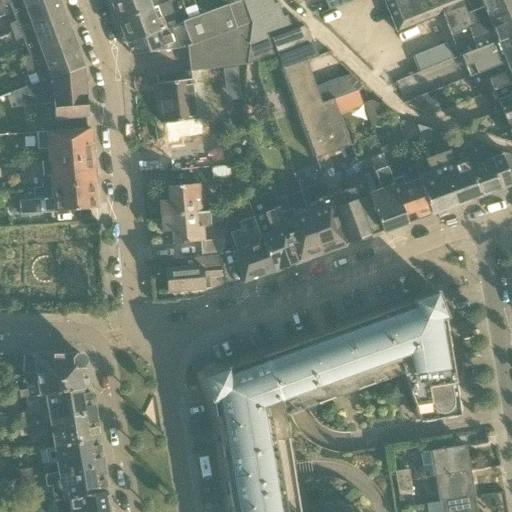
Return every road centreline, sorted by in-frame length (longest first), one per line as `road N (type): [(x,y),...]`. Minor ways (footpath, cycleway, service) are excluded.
road 1 (residential): [(155,338),(484,223)]
road 2 (residential): [(141,332),(131,304),(110,62),(86,0)]
road 3 (residential): [(0,331),(82,333),(101,344),(132,511)]
road 4 (residential): [(186,511),(155,338)]
road 5 (residential): [(511,388),(484,223)]
